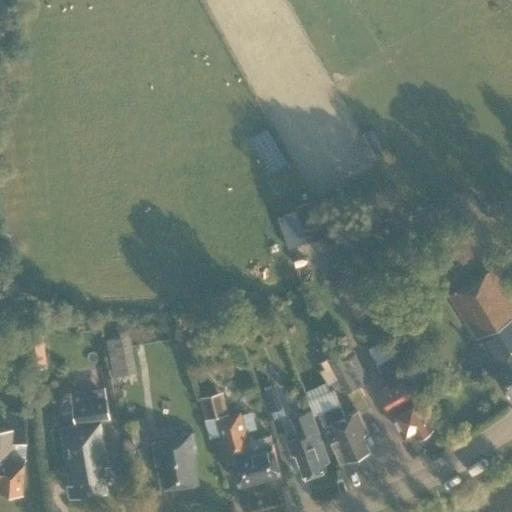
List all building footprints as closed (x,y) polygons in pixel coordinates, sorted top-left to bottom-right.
[(337,240),(392,222),(385,201),(330,220),(337,240)] [(300,217),(297,209),(278,216),(289,246),(323,234),(314,211),(300,217)] [(511,315),(511,289),(496,264),(449,293),(479,342),(484,339),(501,367),(496,370),(510,394),(511,392),(511,315)] [(340,286),(357,318),(374,309),(357,277),(340,286)] [(269,319),(258,324),(261,330),(267,333),(273,330),(269,319)] [(45,333),(26,335),(28,357),(47,355),(45,333)] [(107,337),(117,390),(140,386),(130,333),(107,337)] [(389,335),(369,346),(377,361),(398,350),(389,335)] [(340,350),(345,358),(353,353),(348,345),(340,350)] [(359,386),(347,365),(339,350),(327,357),(335,370),(347,392),(359,386)] [(415,431),(416,433),(417,435),(433,426),(416,395),(415,396),(404,376),(411,372),(398,350),(377,361),(390,384),(380,389),(391,409),(391,410),(406,436),(415,431)] [(345,358),(344,358),(347,364),(347,365),(359,386),(370,379),(355,352),(353,353),(345,358)] [(105,385),(71,391),(76,423),(61,426),(71,482),(68,483),(70,496),(109,489),(105,464),(108,464),(101,420),(111,418),(105,385)] [(283,406),(275,385),(261,391),(269,412),(283,406)] [(223,389),(200,395),(206,416),(206,418),(216,416),(221,434),(226,452),(227,452),(232,450),(241,482),(281,472),(273,442),(251,448),(249,438),(246,430),(242,413),(241,410),(229,413),(223,389)] [(332,406),(328,396),(311,404),(315,413),(319,412),(324,424),(331,441),(331,440),(341,462),(371,449),(361,428),(366,426),(358,409),(346,414),(340,402),(332,406)] [(329,460),(320,433),(311,408),(291,415),(298,436),(288,440),(293,454),(296,453),(304,475),(326,467),(324,462),(329,460)] [(125,420),(127,433),(128,440),(140,438),(137,419),(125,420)] [(12,441),(13,428),(13,427),(0,425),(0,487),(24,489),(26,458),(25,457),(27,442),(12,441)] [(194,431),(181,433),(154,436),(154,441),(157,461),(163,460),(166,486),(198,482),(194,451),(197,450),(194,431)] [(272,433),(249,438),(251,448),(273,442),(274,442),(272,433)]
